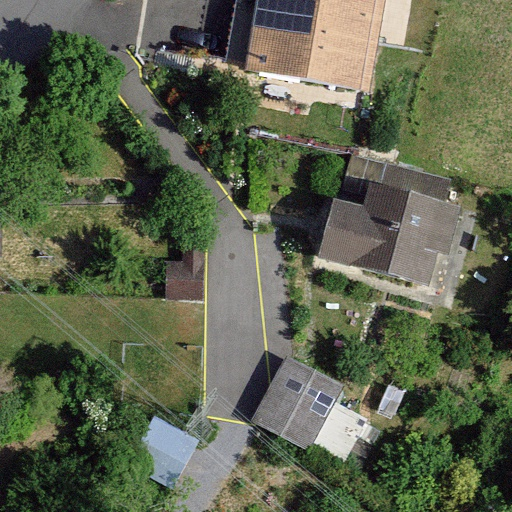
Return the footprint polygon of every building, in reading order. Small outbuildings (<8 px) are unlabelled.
[(381,0),(261,0),(250,71),(368,89),(381,0)] [(366,210),(334,202),(320,257),(425,283),(450,181),(378,163),(366,210)] [(200,298),(199,243),(185,243),(185,265),(168,265),(168,298),(200,298)] [(337,386),(291,361),(257,423),(303,448),(337,386)] [(97,363),(67,362),(66,380),(97,381),(97,363)]
